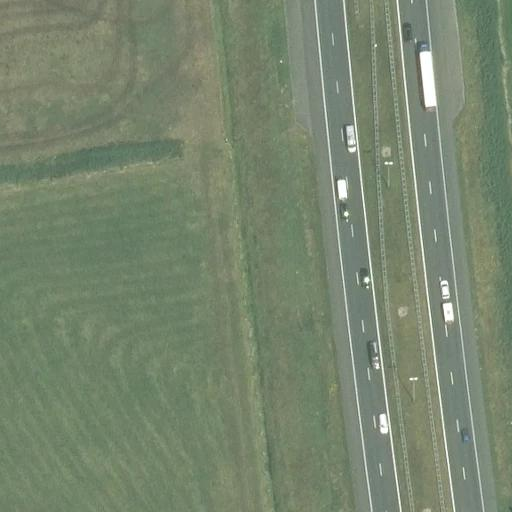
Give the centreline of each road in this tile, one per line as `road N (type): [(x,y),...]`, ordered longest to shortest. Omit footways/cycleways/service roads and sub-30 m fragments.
road 1 (motorway): [(467,511),(413,0)]
road 2 (motorway): [(322,0),(373,511)]
